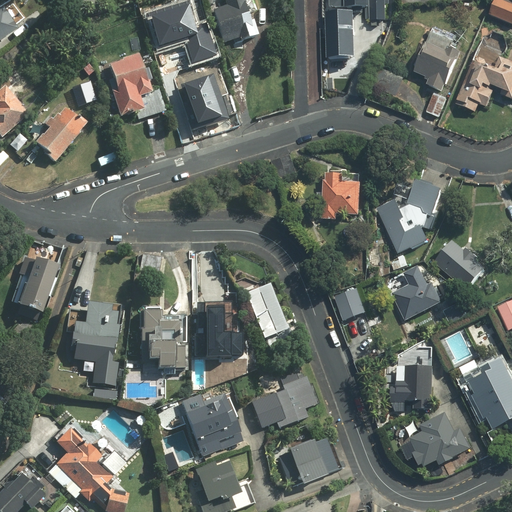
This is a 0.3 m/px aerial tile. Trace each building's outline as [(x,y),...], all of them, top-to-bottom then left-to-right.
[(227,0),(229,6),(214,10),(223,43),(244,37),(244,40),(263,35),(260,24),(257,24),(254,12),(257,11),(254,0),(227,0)] [(330,0),(331,8),(363,8),(363,21),(389,21),(389,0),(330,0)] [(511,1),(507,0),(500,0),(494,15),(511,21),(511,1)] [(185,40),(192,62),(217,55),(208,22),(197,26),(190,3),(148,14),(157,48),(185,40)] [(0,47),(4,45),(3,43),(22,30),(8,8),(0,13),(0,47)] [(326,12),(327,58),(353,57),(351,11),(326,12)] [(431,42),(417,72),(432,79),(429,86),(446,93),(465,51),(453,46),(451,51),(431,42)] [(114,80),(111,81),(124,119),(149,111),(144,96),(157,92),(145,53),(110,64),(114,80)] [(480,56),(459,104),(478,113),(482,104),(491,107),(496,95),(511,102),(511,58),(505,55),(500,65),(480,56)] [(180,91),(192,131),(229,119),(215,74),(185,84),(186,89),(180,91)] [(0,131),(5,138),(32,114),(8,87),(0,93),(0,131)] [(435,93),(428,112),(442,117),(449,98),(435,93)] [(38,146),(58,162),(89,125),(69,108),(38,146)] [(364,214),(367,181),(348,181),(348,173),(331,172),(330,180),(329,180),(325,218),(339,219),(340,212),(364,214)] [(440,220),(438,217),(448,188),(422,179),(413,204),(405,207),(401,198),(380,207),(402,254),(433,239),(427,226),(440,220)] [(471,291),(490,268),(480,260),(483,256),(471,246),(468,250),(457,241),(438,264),(471,291)] [(46,313),(64,264),(40,256),(23,304),(24,305),(21,314),(38,320),(41,311),(46,313)] [(395,294),(408,321),(447,302),(437,281),(432,284),(423,267),(408,274),(413,285),(395,294)] [(274,283),(250,293),(269,338),(293,329),(274,283)] [(346,322),(371,312),(361,287),(337,297),(346,322)] [(98,362),(95,383),(118,387),(122,363),(116,362),(121,325),(120,325),(123,305),(92,301),(90,311),(72,308),(69,331),(74,332),(72,351),(77,352),(76,359),(98,362)] [(472,315),(465,302),(446,311),(452,324),(472,315)] [(511,330),(511,302),(500,307),(510,331),(511,330)] [(143,310),(144,362),(159,362),(159,369),(189,369),(189,344),(184,344),(184,319),(164,320),(164,309),(143,310)] [(194,334),(195,355),(207,354),(207,358),(230,357),(230,354),(242,353),(241,333),(222,333),(221,309),(204,309),(205,334),(194,334)] [(511,363),(509,357),(465,379),(482,418),(487,416),(488,419),(491,417),(497,430),(511,423),(511,363)] [(438,409),(440,365),(401,364),(400,385),(393,385),(393,402),(417,403),(417,408),(438,409)] [(286,389),(252,401),(263,431),(279,425),(281,430),(314,418),(310,409),(320,405),(309,375),(284,384),(286,389)] [(212,378),(194,381),(195,389),(213,386),(212,378)] [(190,413),(205,456),(220,451),(217,443),(245,433),(237,409),(231,411),(227,399),(190,413)] [(429,432),(415,438),(422,451),(418,453),(424,465),(428,464),(429,467),(442,461),(444,466),(459,459),(458,457),(477,448),(468,428),(461,431),(452,413),(426,425),(429,432)] [(110,511),(127,511),(132,493),(116,489),(109,482),(115,476),(100,461),(106,455),(92,441),(89,443),(73,427),(58,442),(70,453),(59,464),(84,489),(81,492),(91,502),(94,499),(108,511),(110,511)] [(292,452),(281,456),(292,488),(306,483),(307,484),(333,474),(332,473),(341,470),(329,439),(319,443),(318,439),(291,449),(292,452)] [(207,488),(197,492),(204,511),(233,511),(258,502),(251,483),(244,485),(234,460),(222,465),(220,460),(199,468),(207,488)] [(9,488),(0,496),(0,509),(2,511),(21,511),(30,504),(34,509),(50,495),(45,489),(48,487),(37,475),(33,479),(26,472),(9,488)]
